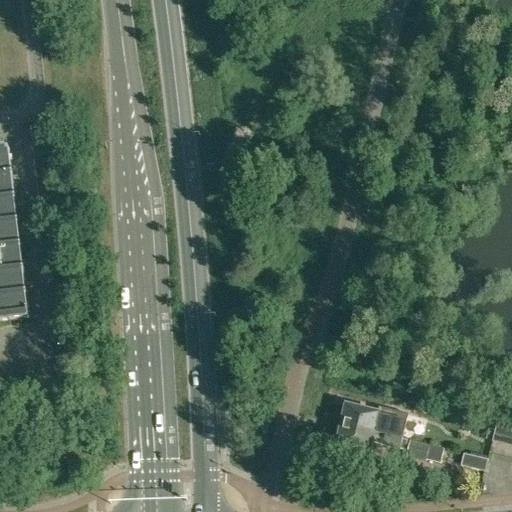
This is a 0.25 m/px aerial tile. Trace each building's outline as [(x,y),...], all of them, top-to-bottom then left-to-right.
[(33,137),(46,135),(45,126),(31,128),(33,137)] [(35,157),(48,155),(46,135),(33,137),(35,157)] [(0,319),(9,319),(9,321),(28,318),(26,296),(27,296),(27,289),(24,290),(22,272),(25,272),(24,265),(22,265),(20,249),(22,249),(21,241),(19,242),(17,223),(19,223),(18,217),(16,218),(14,201),(16,200),(16,194),(13,194),(11,177),(14,176),(13,169),(11,169),(9,148),(0,148),(0,319)] [(35,157),(37,176),(50,175),(48,155),(35,157)] [(39,196),(53,194),(50,175),(37,176),(39,196)] [(55,215),(53,194),(39,196),(42,216),(55,215)] [(347,407),(342,426),(403,440),(405,430),(377,424),(379,414),(347,407)] [(403,440),(342,426),(338,446),(370,453),(373,443),(406,451),(408,441),(403,440)] [(511,446),(511,432),(495,428),(492,441),(511,446)] [(442,449),(430,446),(410,442),(407,458),(427,463),(427,461),(440,464),(444,451),(442,451),(442,449)] [(488,460),(464,454),(461,467),(485,472),(488,460)]
